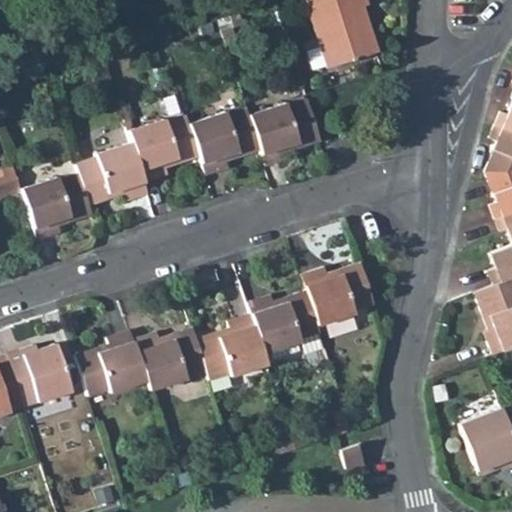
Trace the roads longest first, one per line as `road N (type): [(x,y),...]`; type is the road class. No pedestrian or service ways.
road 1 (residential): [(431,194),(380,188),(0,303)]
road 2 (residential): [(431,194),(426,261),(399,384),(410,476)]
road 3 (residential): [(410,476),(279,499),(266,511)]
road 4 (residential): [(442,72),(430,98),(431,194)]
